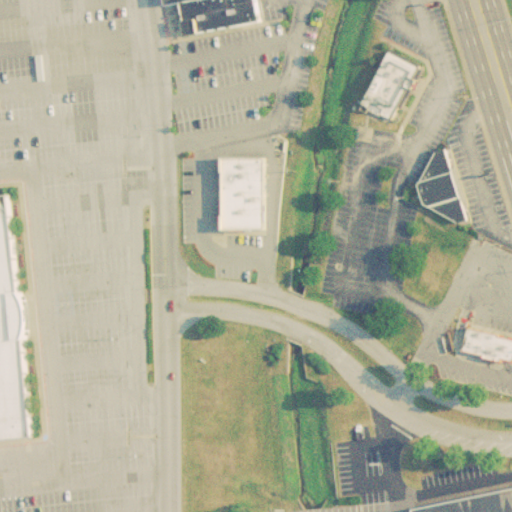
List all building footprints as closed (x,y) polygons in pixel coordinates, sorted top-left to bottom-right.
[(177,8),(175,0),(216,0),(189,6),(177,8)] [(189,6),(216,0),(263,0),(268,23),(196,39),(189,6)] [(396,54),(427,71),(419,86),(398,126),(367,110),(396,54)] [(456,154),(476,226),(468,228),(434,210),(428,189),(447,156),(456,154)] [(0,193),(19,192),(44,438),(0,441),(0,193)] [(469,305),(507,313),(502,335),(494,333),(494,336),(466,327),(469,305)] [(421,511),(511,493),(511,511),(421,511)]
